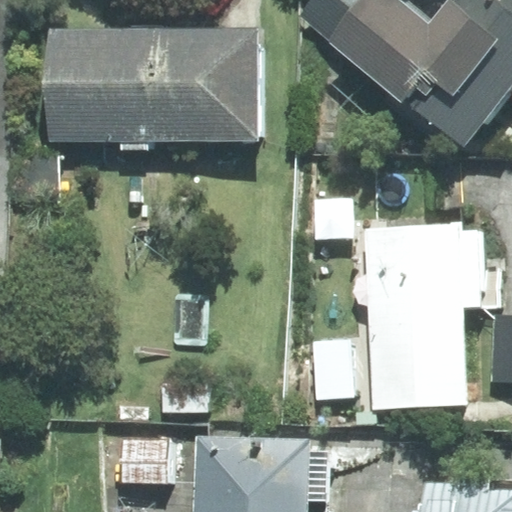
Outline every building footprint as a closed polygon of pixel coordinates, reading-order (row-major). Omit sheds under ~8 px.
[(511,0),(505,0),(497,11),(483,0),(457,0),(429,35),(386,0),(310,0),(294,19),(331,50),(328,54),(459,162),(511,98),(511,0)] [(263,41),(49,35),(46,147),(260,152),(263,41)] [(458,231),(364,235),(370,417),(464,413),(458,231)] [(490,386),(511,388),(511,322),(496,321),(490,386)] [(214,384),(163,382),(162,419),(213,420),(214,384)] [(180,444),(120,440),(117,492),(177,496),(180,444)] [(197,443),(192,511),(307,511),(311,449),(197,443)] [(415,489),(413,511),(511,511),(511,499),(489,498),(490,484),(462,483),(461,492),(415,489)]
